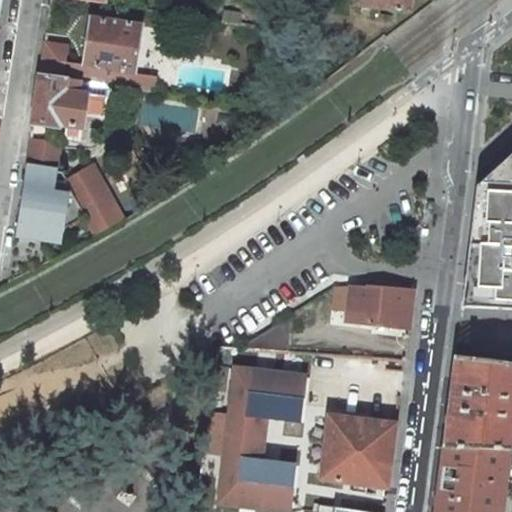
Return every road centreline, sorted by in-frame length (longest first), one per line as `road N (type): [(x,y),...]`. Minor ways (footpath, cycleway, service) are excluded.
road 1 (residential): [(418,511),(477,0)]
road 2 (residential): [(26,0),(0,180)]
